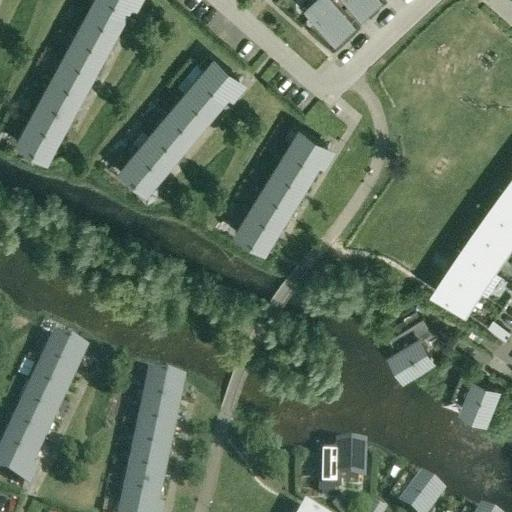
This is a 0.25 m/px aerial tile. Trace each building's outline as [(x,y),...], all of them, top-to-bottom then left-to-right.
[(110,0),(92,0),(85,13),(115,29),(126,8),(110,0)] [(110,0),(126,8),(130,0),(110,0)] [(351,19),(333,0),(311,0),(306,5),(312,13),(309,16),(308,16),(308,17),(321,27),(321,26),(323,24),(333,35),(349,20),(350,20),(351,19)] [(350,0),(360,10),(364,6),(364,7),(370,0),(350,0)] [(68,28),(67,31),(103,50),(115,29),(85,13),(75,32),(68,28)] [(73,36),(62,55),(92,71),(103,50),(67,31),(66,32),(73,36)] [(207,51),(197,63),(203,68),(197,75),(222,97),(238,78),(207,51)] [(45,71),(44,73),(80,92),(92,71),(62,55),(52,74),(45,71)] [(50,78),(40,97),(69,113),(80,92),(44,73),(43,74),(50,78)] [(197,75),(182,94),(207,115),(222,97),(197,75)] [(161,105),(160,107),(192,133),(207,115),(182,94),(167,110),(161,105)] [(22,113),(21,114),(57,134),(69,113),(40,97),(29,117),(22,113)] [(165,113),(151,130),(176,151),(192,133),(160,107),(159,108),(165,113)] [(21,114),(20,116),(27,120),(16,140),(45,156),(57,134),(21,114)] [(292,123),(284,136),(290,140),(285,148),(314,166),(327,144),(292,123)] [(130,142),(129,143),(161,170),(176,151),(151,130),(136,147),(130,142)] [(129,143),(128,145),(134,150),(119,168),(145,189),(161,170),(129,143)] [(285,148),(273,169),(301,186),(314,166),(285,148)] [(255,183),(254,185),(289,206),(301,186),(273,169),(261,187),(255,183)] [(249,208),(242,203),(241,205),(276,227),(289,206),(254,185),(252,186),(259,191),(249,208)] [(499,196),(490,209),(511,224),(511,195),(504,189),(499,196)] [(241,205),(240,207),(247,211),(235,230),(263,248),(276,227),(241,205)] [(485,216),(476,229),(506,250),(511,242),(511,224),(490,209),(485,216)] [(476,229),(462,249),(493,270),(503,255),(506,250),(476,229)] [(462,249),(448,269),(479,290),(493,270),(462,249)] [(466,310),(479,290),(448,269),(435,290),(466,310)] [(402,312),(406,319),(417,312),(413,304),(402,312)] [(392,353),(405,375),(434,357),(422,337),(432,331),(423,316),(390,337),(398,350),(392,353)] [(506,337),(506,336),(510,331),(494,320),(490,326),(506,337)] [(41,362),(74,378),(85,355),(49,339),(40,357),(37,356),(35,359),(41,362)] [(43,367),(34,385),(64,400),(74,378),(41,362),(39,365),(43,367)] [(461,372),(451,396),(466,402),(463,409),(487,418),(499,387),(461,372)] [(137,399),(137,401),(177,410),(182,385),(150,378),(145,401),(137,399)] [(17,402),(17,404),(54,421),(64,400),(34,385),(25,405),(17,402)] [(144,405),(140,426),(172,433),(177,410),(137,401),(136,403),(144,405)] [(23,409),(14,429),(44,443),(54,421),(17,404),(16,405),(23,409)] [(8,426),(0,443),(0,448),(34,464),(44,443),(14,429),(8,426)] [(127,446),(127,448),(167,456),(172,433),(140,426),(135,448),(127,446)] [(0,476),(19,485),(23,487),(34,464),(0,448),(3,451),(0,457),(0,476)] [(135,451),(130,473),(162,480),(167,456),(127,448),(127,450),(135,451)] [(362,483),(363,453),(363,449),(337,448),(337,456),(322,455),(321,494),(338,495),(339,482),(362,483)] [(124,472),(119,495),(157,503),(162,480),(130,473),(124,472)] [(405,511),(430,511),(439,500),(442,497),(421,481),(417,487),(404,478),(388,499),(405,511)] [(0,510),(6,511),(18,511),(22,500),(0,493),(0,510)] [(113,511),(155,511),(157,503),(119,495),(125,497),(123,506),(115,504),(113,511)] [(331,506),(336,511),(348,511),(338,500),(331,506)]
